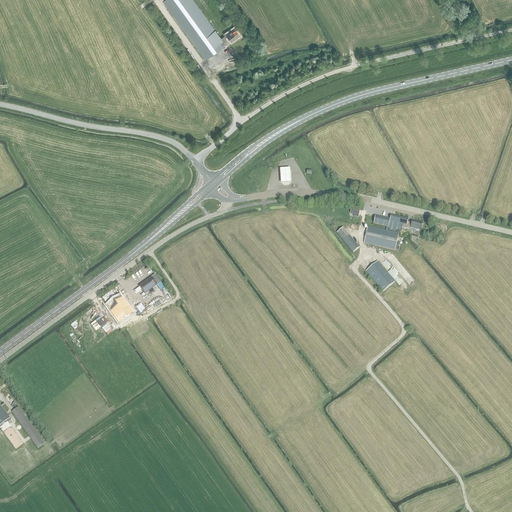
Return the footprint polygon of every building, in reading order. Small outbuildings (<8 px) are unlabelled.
[(165,0),(163,2),(205,60),(225,45),(231,41),(231,42),(240,36),(235,29),(226,35),(227,35),(221,39),(192,0),(165,0)] [(237,61),(231,54),(227,57),(232,64),(237,61)] [(290,181),(289,167),(280,168),(280,182),(290,181)] [(353,216),(358,217),(358,216),(359,216),(360,210),(351,208),(350,214),(354,215),(353,216)] [(386,227),(385,231),(387,232),(387,230),(392,231),(392,230),(397,232),(397,231),(401,232),(401,231),(403,232),(404,228),(410,230),(410,228),(421,231),(423,223),(412,221),(411,223),(407,222),(408,219),(391,215),(389,220),(375,216),(373,224),(386,227)] [(385,231),(367,227),(366,232),(363,243),(395,250),(398,235),(387,232),(385,231)] [(342,241),(353,253),(359,248),(349,236),(342,241)] [(383,292),(394,282),(377,262),(366,271),(383,292)] [(144,295),(156,286),(151,278),(139,287),(144,295)] [(119,322),(133,312),(119,293),(105,304),(119,322)] [(0,426),(10,419),(0,406),(0,426)] [(37,448),(44,444),(18,407),(11,412),(37,448)]
